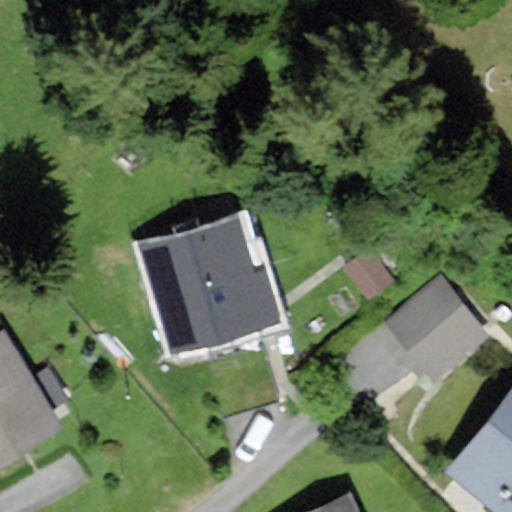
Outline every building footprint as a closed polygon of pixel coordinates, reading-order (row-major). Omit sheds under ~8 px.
[(147,246),(176,348),(276,319),(246,217),(191,233),(147,246)] [(345,273),(374,302),(401,276),(371,247),(345,273)] [(451,286),(395,324),(432,379),(489,342),(451,286)] [(369,318),(337,357),(373,387),(405,348),(369,318)] [(0,459),(22,446),(52,429),(0,340),(0,459)] [(511,511),(511,402),(455,472),(504,511),(511,511)]
